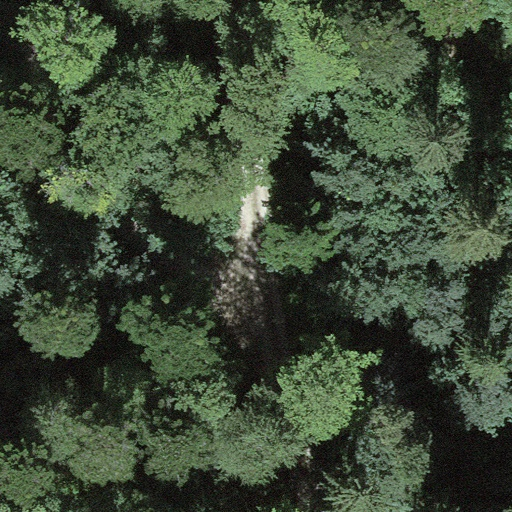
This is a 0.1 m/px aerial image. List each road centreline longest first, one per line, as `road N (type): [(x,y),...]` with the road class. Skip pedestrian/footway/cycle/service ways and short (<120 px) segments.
road 1 (track): [(217,0),(325,511)]
road 2 (track): [(281,321),(147,225),(0,136)]
